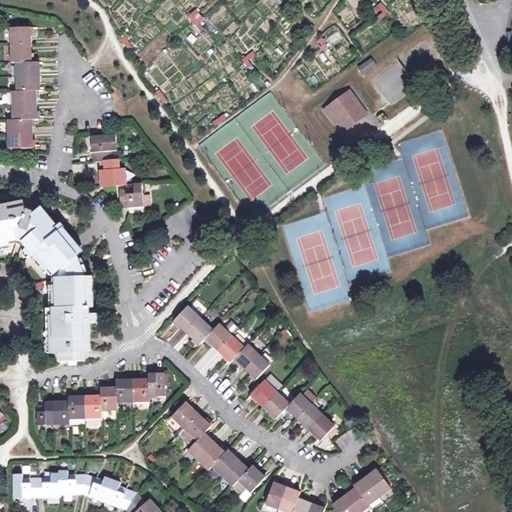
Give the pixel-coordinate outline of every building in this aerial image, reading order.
[(300,3),(298,0),(287,0),(284,3),(291,11),(293,9),(290,4),(294,1),(297,6),(300,3)] [(381,2),(373,9),(376,12),(380,8),(383,12),(379,15),(381,19),(389,13),(381,2)] [(225,8),(210,20),(219,32),(235,20),(225,8)] [(195,10),(188,17),(197,26),(204,19),(201,16),(197,20),(194,17),(198,13),(195,10)] [(349,11),(342,17),(347,23),(354,17),(349,11)] [(35,70),(35,62),(31,62),(31,27),(10,27),(12,63),(16,63),(17,91),(12,91),(13,120),(8,120),(8,149),(33,148),(32,119),(37,119),(36,91),(35,91),(35,83),(40,83),(40,70),(35,70)] [(122,39),(128,50),(132,48),(126,37),(122,39)] [(323,39),(320,41),(323,46),(320,48),(323,51),(328,48),(323,39)] [(259,60),(253,52),(243,59),(249,67),(252,65),(249,60),(253,58),(256,62),(259,60)] [(362,68),(359,71),(361,74),(368,70),(374,66),(369,59),(360,66),(362,68)] [(156,93),(164,104),(167,101),(160,90),(156,93)] [(344,125),(346,128),(365,114),(348,91),(323,110),(336,127),(338,125),(344,125)] [(226,119),(226,118),(224,115),(214,121),(216,125),(226,119)] [(101,187),(127,185),(125,168),(119,169),(118,160),(112,161),(111,152),(117,151),(116,135),(92,137),(94,163),(99,162),(101,187)] [(134,188),(127,189),(119,190),(121,209),(144,207),(143,195),(142,184),(134,185),(134,188)] [(143,195),(144,207),(151,207),(150,194),(143,195)] [(38,220),(34,214),(32,213),(32,211),(28,209),(27,211),(25,209),(24,204),(0,209),(0,251),(10,249),(9,244),(16,243),(21,246),(25,250),(22,252),(28,259),(30,257),(45,274),(47,271),(53,278),(53,286),(50,286),(50,309),(47,309),(48,354),(58,353),(58,362),(85,361),(88,352),(87,323),(99,323),(98,314),(90,315),(89,278),(86,278),(78,256),(80,254),(61,230),(64,228),(61,224),(54,230),(44,216),(38,220)] [(39,210),(34,214),(38,220),(44,216),(39,210)] [(188,306),(174,321),(200,345),(207,339),(231,363),(235,359),(256,379),(270,365),(249,345),(246,348),(220,324),(214,331),(188,306)] [(158,379),(157,373),(149,373),(149,383),(141,383),(141,379),(125,379),(125,384),(117,384),(117,387),(109,387),(109,392),(101,392),(101,394),(102,400),(94,400),(93,394),(77,395),(77,401),(70,401),(69,405),(62,405),(62,401),(46,401),(46,406),(38,406),(39,426),(70,425),(70,420),(102,419),(102,411),(118,410),(118,404),(150,403),(150,397),(166,396),(165,378),(158,379)] [(224,393),(230,383),(224,380),(218,390),(224,393)] [(265,380),(251,395),(276,419),(287,408),(321,441),(334,426),(301,394),(290,405),(265,380)] [(303,394),(311,403),(316,399),(308,390),(303,394)] [(189,399),(185,403),(191,408),(194,404),(189,399)] [(185,403),(172,417),(174,418),(168,426),(177,435),(184,428),(187,431),(181,436),(192,447),(189,451),(210,471),(213,467),(233,487),(234,486),(249,470),(229,451),(226,453),(205,433),(211,427),(204,420),(191,408),(185,403)] [(207,417),(204,420),(211,427),(214,424),(207,417)] [(253,466),(249,470),(234,486),(242,494),(248,488),(252,492),(265,478),(253,466)] [(380,497),(391,489),(377,469),(355,486),(356,488),(332,505),(337,511),(362,511),(370,506),(373,511),(384,503),(380,497)] [(152,508),(148,503),(146,504),(138,494),(127,490),(126,491),(119,488),(120,484),(106,479),(104,483),(96,480),(97,479),(87,475),(76,476),(76,477),(68,477),(68,472),(60,472),(60,475),(52,475),(53,480),(45,480),(45,479),(30,480),(30,481),(22,481),(22,476),(14,476),(14,498),(60,498),(60,495),(84,495),(127,511),(160,511),(155,506),(152,508)] [(274,483),(266,504),(286,511),(323,511),(325,509),(318,506),(299,498),(301,492),(274,483)] [(380,497),(384,503),(395,495),(391,489),(380,497)]
